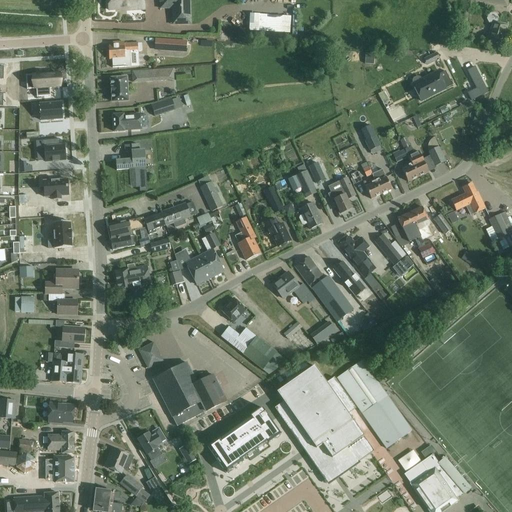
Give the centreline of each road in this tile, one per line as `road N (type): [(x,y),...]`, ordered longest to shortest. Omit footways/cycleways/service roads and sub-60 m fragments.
road 1 (residential): [(101,325),(196,305),(461,170),(511,59)]
road 2 (tertiary): [(101,325),(85,38)]
